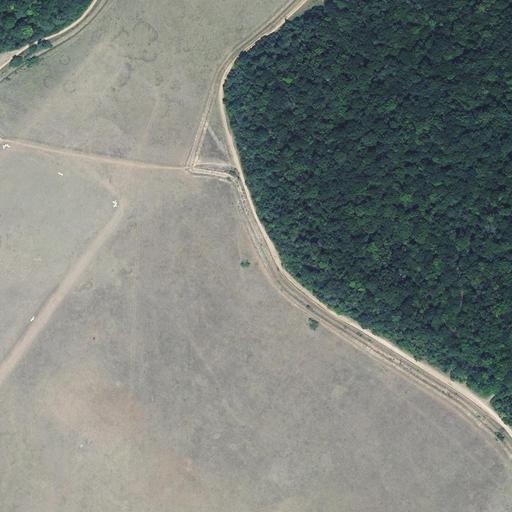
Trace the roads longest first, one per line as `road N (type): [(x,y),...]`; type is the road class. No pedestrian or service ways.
road 1 (track): [(306,0),(235,59),(221,88),(236,159),(277,259),(309,295),(485,407),(511,434)]
road 2 (track): [(0,139),(158,168),(236,159)]
